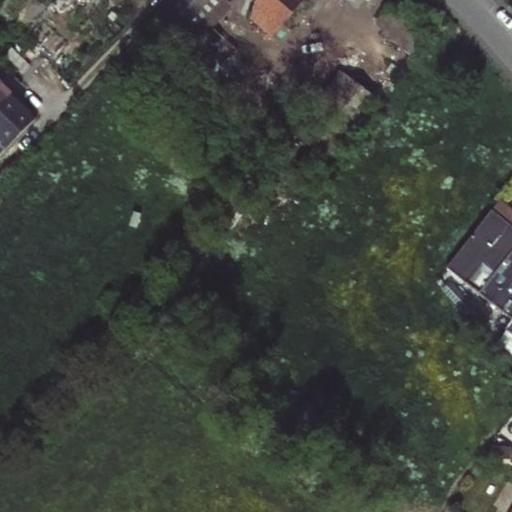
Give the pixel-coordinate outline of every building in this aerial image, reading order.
[(182,63),(215,28),(234,6),(227,0),(176,0),(142,37),(168,62),(174,56),(182,63)] [(304,2),(301,0),(254,0),(260,5),(250,16),(272,35),(304,2)] [(425,39),(389,5),(373,22),(409,56),(425,39)] [(182,63),(211,91),(238,64),(232,58),(238,51),(215,28),(182,63)] [(168,62),(142,37),(137,42),(163,67),(168,62)] [(354,53),(341,70),(377,98),(390,81),(354,53)] [(205,98),(247,140),(280,106),(238,64),(211,91),(205,98)] [(341,70),(293,131),(329,160),(377,98),(341,70)] [(0,81),(0,107),(13,94),(0,81)] [(13,94),(0,107),(0,155),(37,118),(13,94)] [(511,207),(500,198),(477,227),(483,231),(466,253),(481,264),(467,283),(511,320),(511,318),(511,207)]
